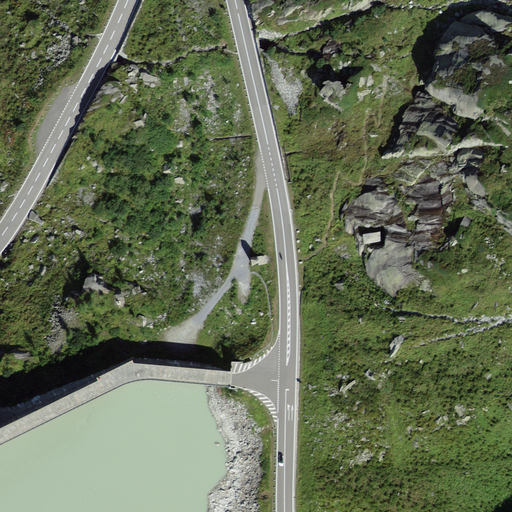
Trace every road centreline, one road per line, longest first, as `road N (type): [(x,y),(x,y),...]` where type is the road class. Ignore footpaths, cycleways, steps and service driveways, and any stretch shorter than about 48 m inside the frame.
road 1 (primary): [(286,380),(280,208),(235,0)]
road 2 (unclassified): [(0,437),(130,371),(286,380)]
road 3 (primary): [(127,0),(0,239)]
road 4 (primary): [(284,511),(286,380)]
